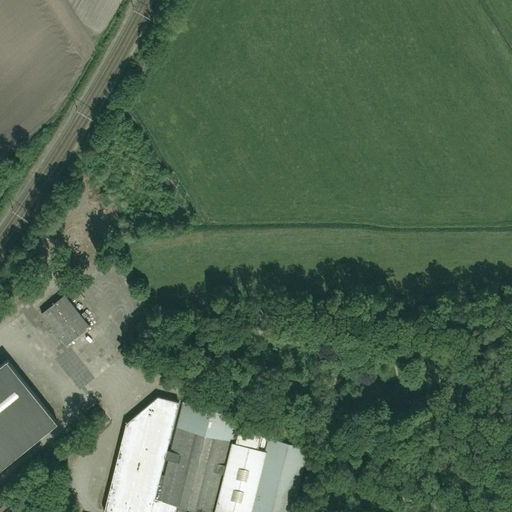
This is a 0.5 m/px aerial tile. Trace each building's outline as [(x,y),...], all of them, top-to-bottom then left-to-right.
[(56,232),(64,220),(58,216),(50,228),(56,232)] [(67,344),(90,326),(65,295),(42,313),(67,344)] [(0,468),(58,422),(7,359),(0,364),(0,468)] [(37,387),(41,394),(46,391),(41,384),(37,387)] [(292,511),(309,445),(297,442),(299,434),(271,427),(272,424),(242,417),(236,442),(233,441),(239,416),(183,402),(170,451),(167,450),(179,401),(158,396),(126,423),(104,511),(107,511),(174,511),(176,504),(207,511),(215,511),(217,505),(244,511),(292,511)] [(5,499),(0,502),(0,510),(1,511),(10,505),(5,499)]
